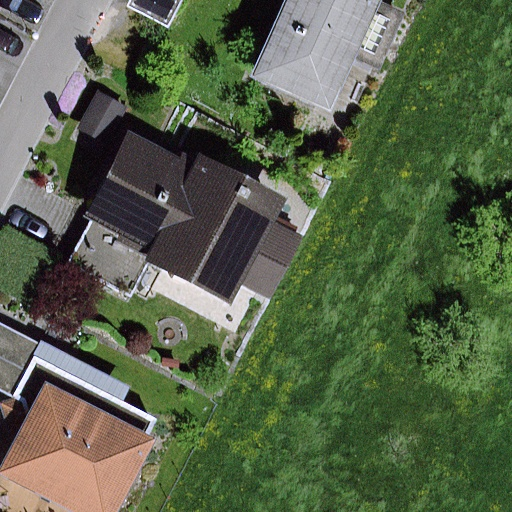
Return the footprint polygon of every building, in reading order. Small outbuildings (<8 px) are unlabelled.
[(179,0),(126,0),(123,6),(166,28),(179,0)] [(377,0),(281,0),(245,78),(323,114),(349,58),(377,71),(403,16),(376,3),(377,0)] [(281,200),(127,120),(78,214),(89,220),(146,249),(140,262),(222,304),(235,280),(266,296),(296,239),(269,225),(281,200)] [(146,249),(89,220),(77,242),(65,263),(120,294),(140,262),(146,249)] [(0,392),(10,398),(37,346),(0,326),(0,392)] [(109,511),(148,438),(42,383),(0,464),(0,478),(65,511),(109,511)]
